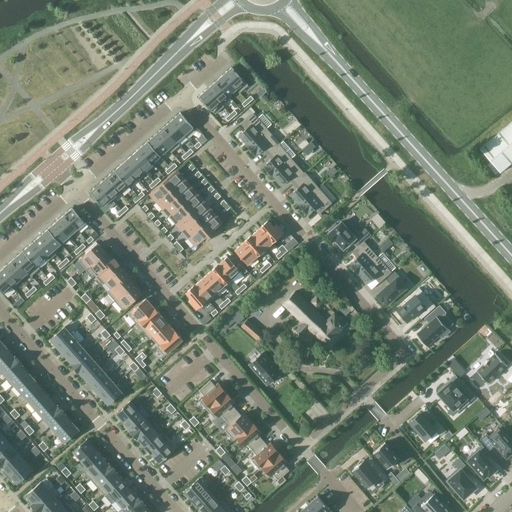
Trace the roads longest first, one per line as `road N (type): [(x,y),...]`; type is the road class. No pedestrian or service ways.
road 1 (residential): [(359,392),(403,349),(180,96)]
road 2 (residential): [(75,191),(300,445)]
road 3 (secondary): [(314,38),(511,256)]
road 4 (residential): [(177,511),(0,310)]
road 5 (tertiary): [(92,132),(195,34)]
road 6 (residential): [(180,96),(75,191)]
